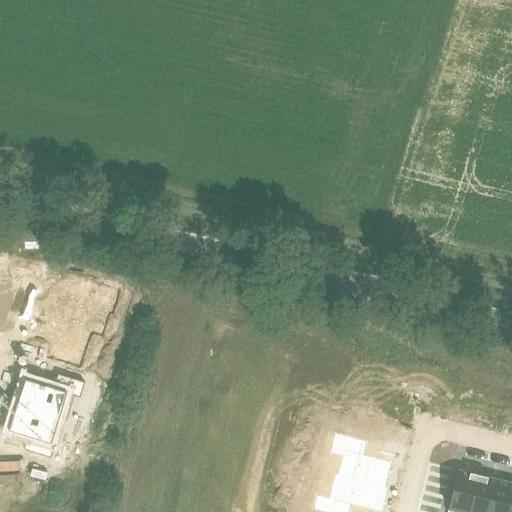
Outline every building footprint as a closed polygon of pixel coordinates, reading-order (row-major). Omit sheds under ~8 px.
[(47,313),(47,314),(89,327),(88,328),(100,331),(107,309),(108,309),(114,293),(75,281),(71,296),(54,291),(47,313)] [(46,313),(39,335),(56,340),(52,355),(77,363),(88,328),(89,327),(47,314),(47,313),(46,313)] [(350,399),(344,426),(389,436),(393,419),(404,422),(407,410),(409,411),(409,409),(407,409),(408,404),(410,404),(411,403),(409,402),(414,380),(373,370),(365,402),(350,399)] [(25,379),(18,403),(60,416),(59,417),(67,420),(75,395),(80,397),(85,382),(58,374),(54,388),(25,379)] [(511,392),(508,391),(498,430),(511,433),(511,392)] [(18,403),(9,430),(28,436),(24,449),(51,458),(56,443),(52,442),(59,417),(60,416),(18,403)] [(334,433),(329,453),(342,456),(337,474),(386,486),(392,462),(364,455),(367,441),(334,433)] [(0,469),(0,496),(41,509),(48,486),(49,486),(55,470),(28,461),(23,476),(15,474),(0,469)] [(459,469),(447,511),(470,511),(480,474),(459,469)] [(316,495),(313,510),(321,511),(349,511),(351,505),(378,511),(382,511),(389,487),(386,486),(337,474),(335,473),(328,498),(316,495)] [(491,511),(499,479),(480,474),(470,511),(491,511)] [(511,511),(511,482),(499,479),(491,511),(511,511)] [(0,496),(0,511),(39,511),(41,509),(0,496)]
